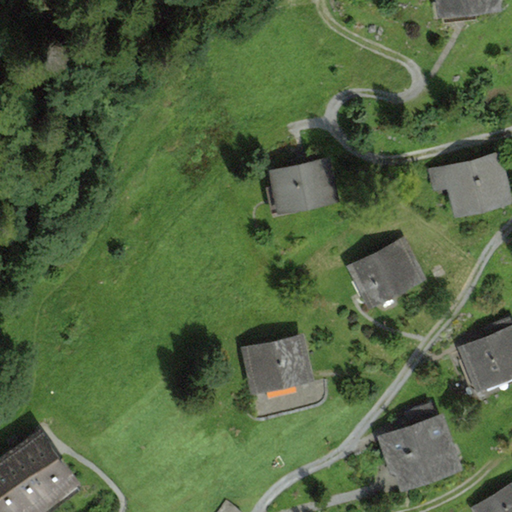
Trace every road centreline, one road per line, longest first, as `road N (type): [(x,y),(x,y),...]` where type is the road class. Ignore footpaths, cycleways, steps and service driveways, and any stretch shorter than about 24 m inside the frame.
road 1 (residential): [(260,511),(273,492),(353,435),(511,225)]
road 2 (residential): [(511,130),(418,155),(354,154),(329,122),(330,106),(349,93),(415,91),(414,69),(401,57)]
road 3 (track): [(122,293),(154,235),(202,179),(281,125),(329,122)]
